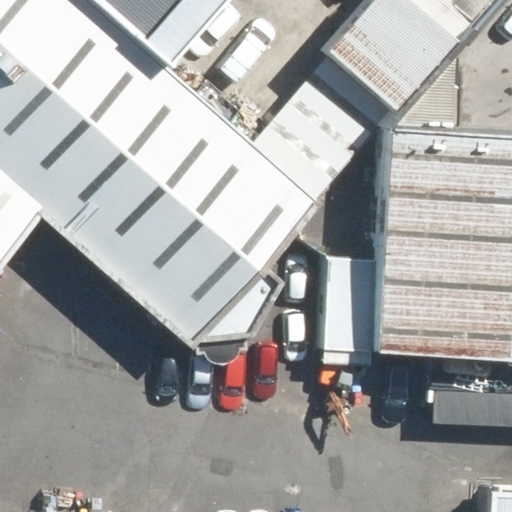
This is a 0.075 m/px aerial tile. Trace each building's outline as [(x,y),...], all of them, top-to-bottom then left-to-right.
[(304,196),(82,0),(0,0),(0,242),(26,214),(172,344),(304,196)] [(354,0),(314,46),(378,101),(465,0),(354,0)] [(511,129),(365,120),(350,348),(511,357),(511,129)] [(349,348),(353,253),(306,251),(301,356),(348,358),(349,348)] [(511,511),(511,487),(464,485),(462,511),(511,511)]
